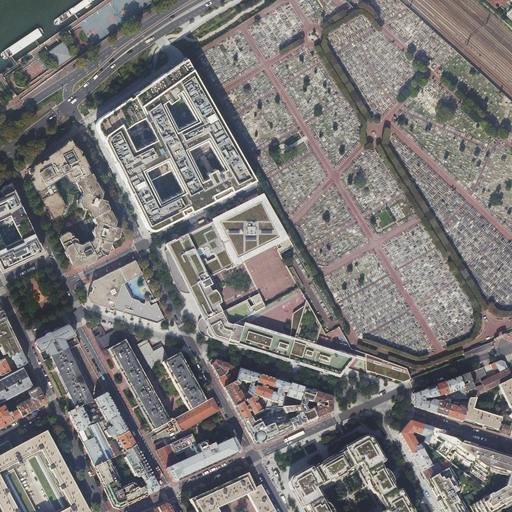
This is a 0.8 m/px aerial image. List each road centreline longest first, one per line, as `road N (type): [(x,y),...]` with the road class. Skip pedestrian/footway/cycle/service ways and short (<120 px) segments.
road 1 (residential): [(169,493),(71,315)]
road 2 (residential): [(191,343),(375,402)]
road 3 (residential): [(68,102),(141,247)]
road 4 (primary): [(87,89),(220,0)]
road 5 (primary): [(87,89),(136,40),(202,0)]
road 6 (residential): [(511,445),(375,402)]
road 7 (unclassified): [(506,351),(375,402)]
road 8 (primary): [(183,0),(69,76)]
road 9 (unclassified): [(375,402),(253,456)]
road 10 (residential): [(191,343),(253,456)]
road 11 (residential): [(252,192),(141,247)]
road 12 (residential): [(375,402),(432,511)]
road 13 (unknown): [(130,123),(195,221)]
